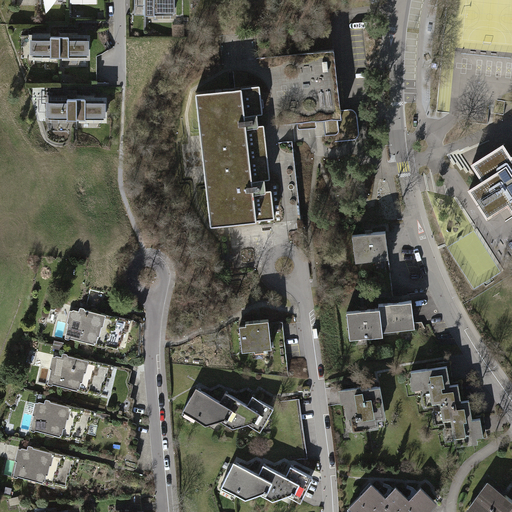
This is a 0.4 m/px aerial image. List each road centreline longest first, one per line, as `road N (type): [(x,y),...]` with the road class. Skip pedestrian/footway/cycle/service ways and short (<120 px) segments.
road 1 (residential): [(511,412),(462,339),(411,213),(398,142),(400,0)]
road 2 (residential): [(165,511),(147,276)]
road 3 (residential): [(328,511),(296,279)]
